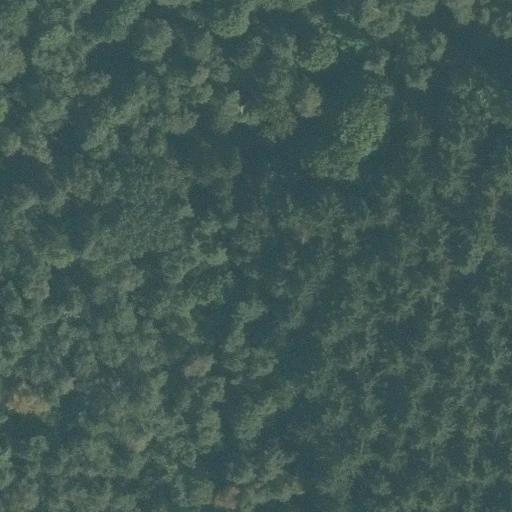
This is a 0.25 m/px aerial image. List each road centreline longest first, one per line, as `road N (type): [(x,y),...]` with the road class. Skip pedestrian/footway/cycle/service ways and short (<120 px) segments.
road 1 (track): [(0,236),(511,86)]
road 2 (track): [(322,511),(201,0)]
